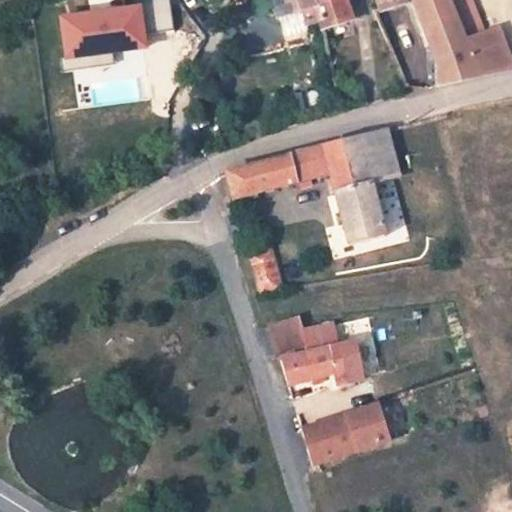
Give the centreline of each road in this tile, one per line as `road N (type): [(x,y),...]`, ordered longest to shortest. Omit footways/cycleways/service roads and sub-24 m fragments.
road 1 (unclassified): [(511,91),(361,113),(200,177)]
road 2 (residential): [(219,245),(294,511)]
road 3 (track): [(237,309),(478,291)]
road 4 (residential): [(79,239),(162,233),(219,245)]
road 5 (residential): [(200,177),(79,239)]
